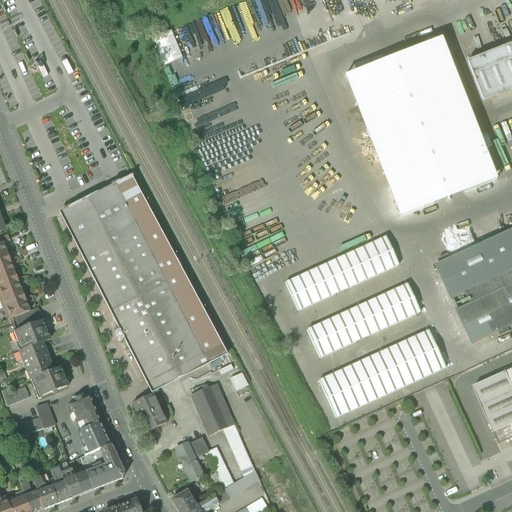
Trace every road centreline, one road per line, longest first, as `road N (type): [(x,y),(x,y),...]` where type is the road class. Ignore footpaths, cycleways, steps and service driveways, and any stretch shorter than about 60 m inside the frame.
road 1 (unknown): [(398,25),(356,50),(341,73),(411,236),(374,228),(331,245),(311,229),(237,69),(242,60),(331,25),(377,24)]
road 2 (tertiary): [(147,483),(0,123)]
